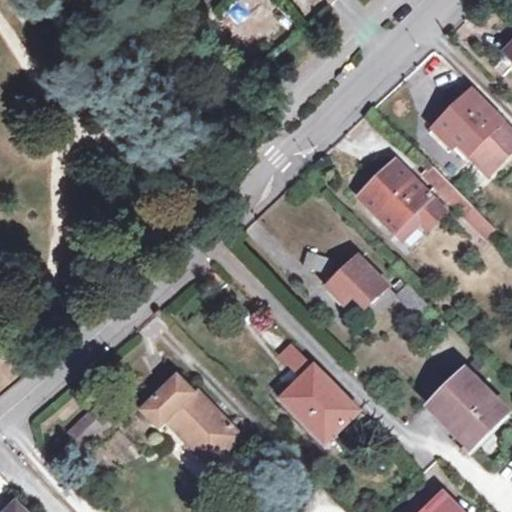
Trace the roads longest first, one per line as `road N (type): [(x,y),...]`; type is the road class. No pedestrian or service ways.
road 1 (tertiary): [(203,239),(424,26)]
road 2 (residential): [(203,239),(417,451)]
road 3 (tertiary): [(0,416),(203,239)]
road 4 (residential): [(424,26),(511,113)]
